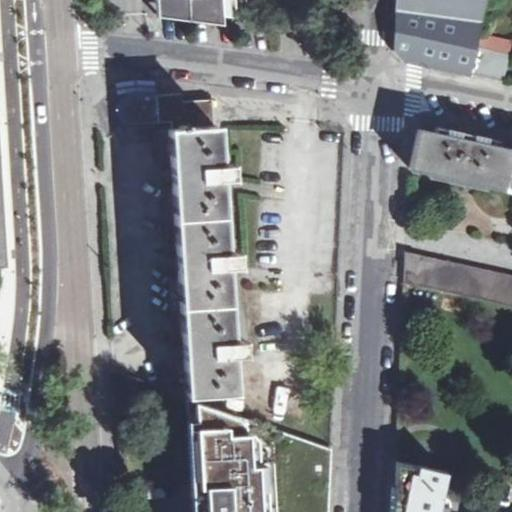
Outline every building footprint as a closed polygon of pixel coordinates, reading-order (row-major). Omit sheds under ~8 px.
[(154,0),(155,1),(155,7),(221,15),(236,17),(235,7),(234,0),(154,0)] [(396,0),(396,1),(397,5),(395,47),(404,59),(471,73),(476,47),(478,39),(485,0),(396,0)] [(221,15),(155,7),(156,15),(221,23),(221,15)] [(471,73),(503,81),(503,80),(508,55),(476,47),(471,73)] [(120,117),(124,122),(126,121),(131,123),(171,121),(171,129),(214,126),(212,99),(182,101),(181,93),(156,95),(156,93),(133,94),(126,97),(120,102),(118,109),(120,117)] [(185,395),(235,392),(233,355),(247,354),(245,347),(245,339),(231,340),(227,267),(240,266),(239,259),(240,251),(226,251),(222,180),(232,179),(230,171),(231,164),(218,164),(216,126),(214,126),(171,129),(168,129),(185,395)] [(409,168),(504,189),(511,149),(418,128),(409,168)] [(404,283),(511,306),(511,275),(405,252),(404,283)] [(290,511),(287,433),(187,399),(193,511),(290,511)] [(444,511),(447,504),(439,502),(445,470),(396,461),(393,508),(393,511),(444,511)]
